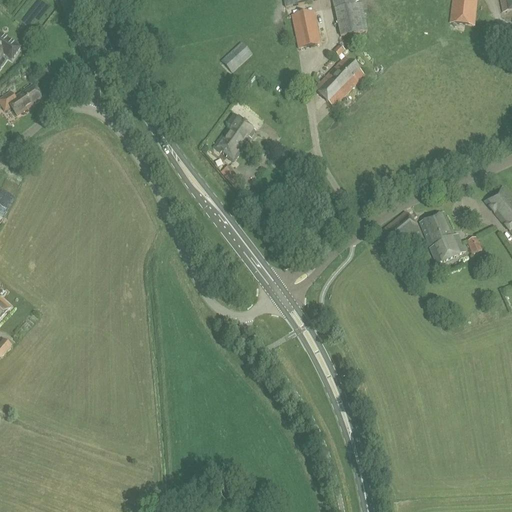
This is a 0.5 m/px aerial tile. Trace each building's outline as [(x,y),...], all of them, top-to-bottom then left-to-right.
[(284,0),(286,8),(312,3),(311,0),(284,0)] [(332,0),(334,9),(355,6),(353,0),(332,0)] [(474,27),(477,0),(452,0),(450,24),(474,27)] [(511,0),(501,0),(504,14),(511,12),(511,0)] [(355,6),(334,9),(340,36),(367,30),(361,5),(355,6)] [(298,50),(321,46),(315,12),(291,17),(298,50)] [(0,75),(19,48),(12,43),(13,42),(6,37),(0,32),(0,31),(1,31),(0,30),(0,75)] [(232,74),(252,56),(242,44),(222,63),(232,74)] [(340,47),(334,53),(340,57),(345,52),(340,47)] [(347,59),(315,90),(333,109),(365,77),(347,59)] [(17,117),(42,101),(34,87),(15,99),(12,94),(0,101),(0,102),(6,111),(11,108),(17,117)] [(234,163),(256,132),(234,116),(227,126),(229,128),(214,149),(222,154),(222,152),(228,157),(227,159),(234,163)] [(218,166),(224,172),(228,169),(222,162),(218,166)] [(230,167),(225,174),(229,177),(234,170),(230,167)] [(511,198),(502,187),(484,203),(511,235),(511,198)] [(393,253),(420,232),(416,226),(406,213),(379,236),(393,253)] [(465,255),(459,242),(457,237),(454,238),(444,214),(420,224),(431,250),(430,250),(436,266),(465,255)] [(473,256),(482,252),(477,239),(467,243),(473,256)] [(0,321),(12,308),(0,297),(0,321)] [(0,359),(1,360),(12,348),(4,340),(0,344),(0,359)] [(0,401),(1,402),(33,366),(14,350),(0,364),(0,401)]
